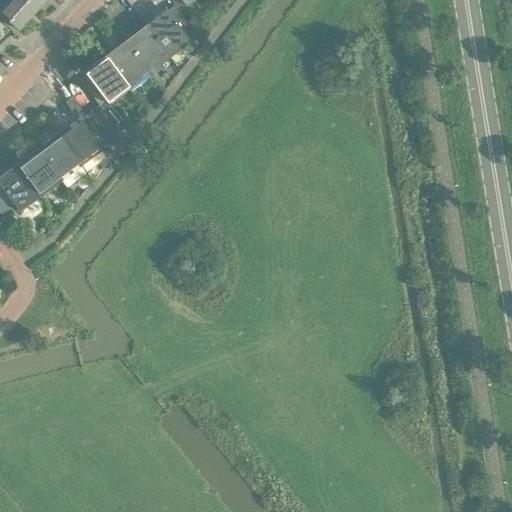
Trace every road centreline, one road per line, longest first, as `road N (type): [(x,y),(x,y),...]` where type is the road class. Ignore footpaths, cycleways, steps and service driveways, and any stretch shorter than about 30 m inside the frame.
road 1 (tertiary): [(511,283),(466,0)]
road 2 (residential): [(0,105),(95,0)]
